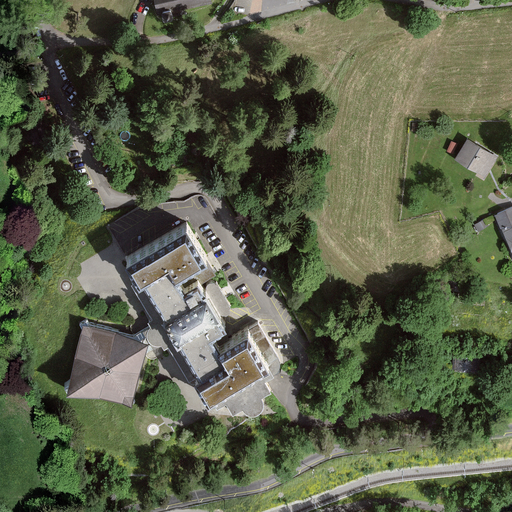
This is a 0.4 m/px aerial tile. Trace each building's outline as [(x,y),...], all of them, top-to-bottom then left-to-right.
[(154,0),(159,19),(171,17),(170,11),(212,2),(211,0),(154,0)] [(496,158),(468,141),(457,159),(485,176),(496,158)] [(511,207),(496,215),(511,249),(511,207)] [(78,318),(59,380),(125,399),(141,349),(161,339),(186,376),(191,373),(212,405),(223,398),(229,409),(245,401),(252,409),(257,407),(259,400),(258,393),(269,388),(262,376),(271,370),(275,367),(278,360),(274,351),(256,318),(215,340),(207,326),(222,318),(217,310),(227,303),(213,280),(186,293),(173,271),(205,255),(184,219),(121,255),(134,276),(127,281),(150,318),(131,331),(78,318)] [(479,352),(455,350),(454,369),(478,371),(479,352)]
